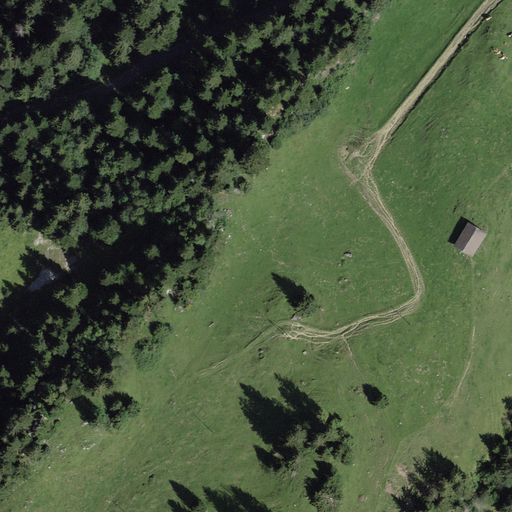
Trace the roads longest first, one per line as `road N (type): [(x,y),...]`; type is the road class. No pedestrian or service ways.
road 1 (residential): [(288,0),(113,87),(0,121)]
road 2 (track): [(207,196),(37,283),(0,316)]
road 3 (track): [(361,164),(494,0)]
